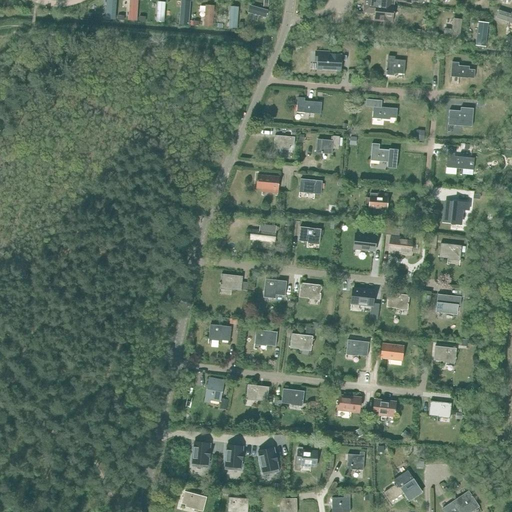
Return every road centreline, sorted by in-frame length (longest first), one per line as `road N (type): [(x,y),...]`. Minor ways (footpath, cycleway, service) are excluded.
road 1 (unclassified): [(142,511),(201,229),(280,41)]
road 2 (unknown): [(114,511),(88,447),(39,422),(17,367)]
road 3 (unknown): [(0,248),(30,313),(32,333),(17,367)]
